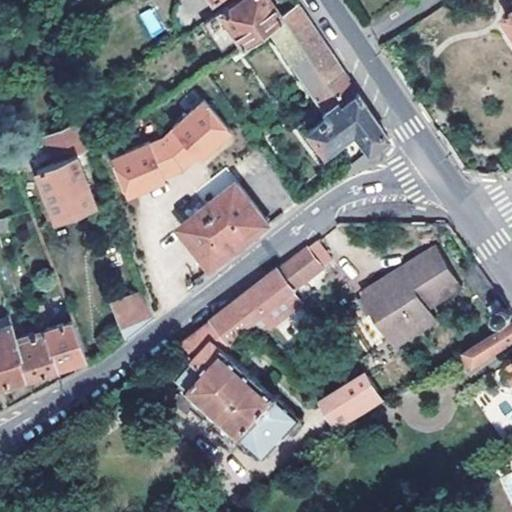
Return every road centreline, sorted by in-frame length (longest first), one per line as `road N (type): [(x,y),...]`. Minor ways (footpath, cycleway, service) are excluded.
road 1 (tertiary): [(0,438),(333,202),(435,165)]
road 2 (secondary): [(435,165),(320,0)]
